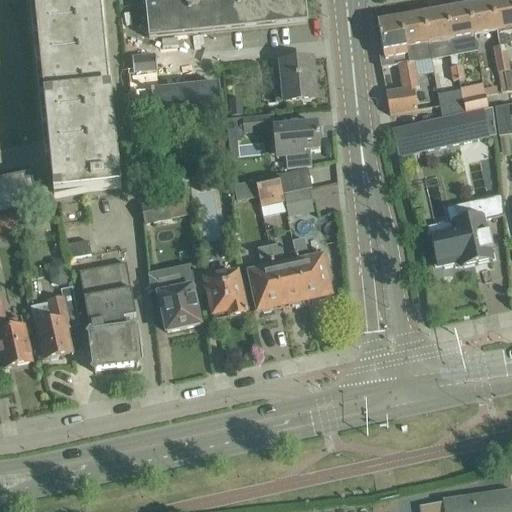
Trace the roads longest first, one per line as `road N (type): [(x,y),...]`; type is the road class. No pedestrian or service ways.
road 1 (secondary): [(0,499),(380,409)]
road 2 (residential): [(314,401),(265,392),(0,449)]
road 3 (secondary): [(314,401),(0,467)]
road 4 (secondary): [(360,140),(356,173),(376,387)]
road 5 (secondary): [(411,381),(392,248),(360,140)]
road 6 (secondary): [(360,140),(345,0)]
